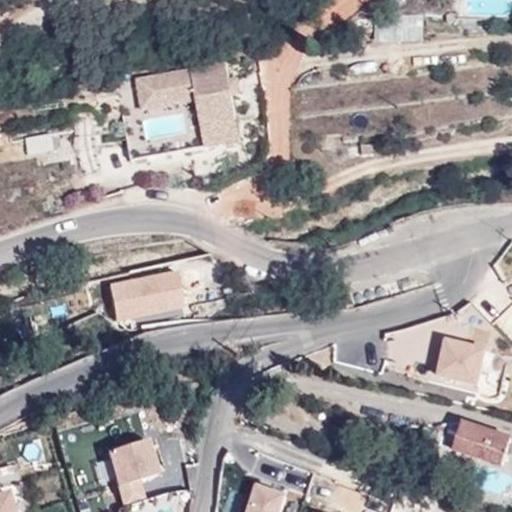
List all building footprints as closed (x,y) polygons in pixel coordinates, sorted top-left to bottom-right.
[(456,24),(455,16),(446,16),(447,24),(456,24)] [(227,64),(136,80),(141,112),(180,105),(182,115),(185,133),(189,152),(241,142),(233,96),(230,81),(227,64)] [(141,112),(136,80),(119,83),(134,162),(189,152),(185,133),(147,140),(144,122),(182,115),(180,105),(141,112)] [(240,95),(237,80),(230,81),(233,96),(240,95)] [(316,109),(352,106),(350,83),(314,86),(316,109)] [(27,158),(53,154),(50,133),(24,137),(27,158)] [(374,156),(373,145),(363,145),(362,139),(343,141),(343,136),(330,137),(332,160),(374,156)] [(111,296),(119,330),(186,316),(179,282),(111,296)] [(486,351),(447,342),(439,377),(478,386),(486,351)] [(511,440),(463,425),(455,452),(504,468),(505,466),(511,468),(511,440)] [(444,434),(425,429),(421,440),(440,446),(444,434)] [(126,508),(143,503),(137,484),(158,477),(148,443),(109,455),(126,508)] [(487,490),(508,495),(511,478),(491,473),(487,490)] [(258,488),(250,511),(281,511),(286,498),(258,488)] [(12,511),(7,494),(0,496),(0,511),(12,511)]
